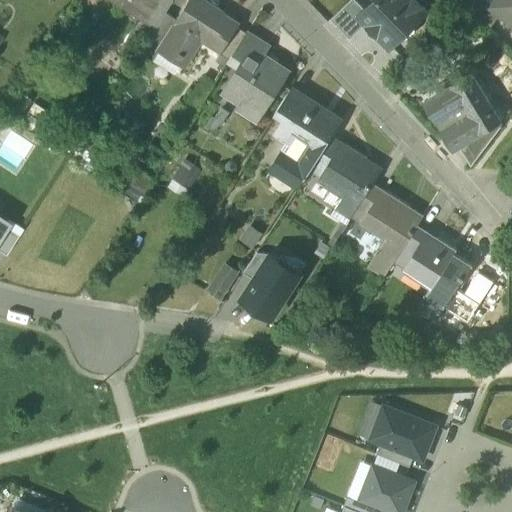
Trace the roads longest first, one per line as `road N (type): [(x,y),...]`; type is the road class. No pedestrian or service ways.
road 1 (residential): [(275,0),(502,231)]
road 2 (residential): [(100,314),(223,334)]
